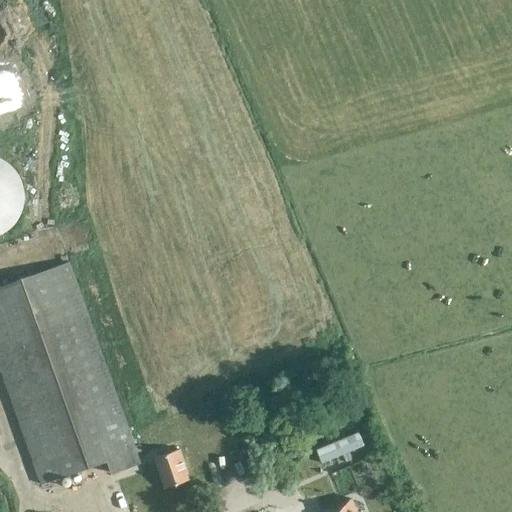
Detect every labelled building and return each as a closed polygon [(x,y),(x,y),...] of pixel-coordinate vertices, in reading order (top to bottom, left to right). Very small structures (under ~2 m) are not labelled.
[(0,111),(13,106),(3,78),(0,79),(0,111)] [(0,234),(1,234),(7,230),(12,225),(17,218),(20,209),(23,200),(23,190),(20,181),(16,174),(9,166),(0,160),(0,234)] [(69,264),(0,287),(0,368),(40,484),(106,460),(111,473),(139,463),(69,264)] [(358,433),(316,451),(322,464),(364,447),(358,433)] [(178,450),(153,459),(164,489),(189,480),(178,450)] [(321,511),(355,511),(350,500),(321,511)]
